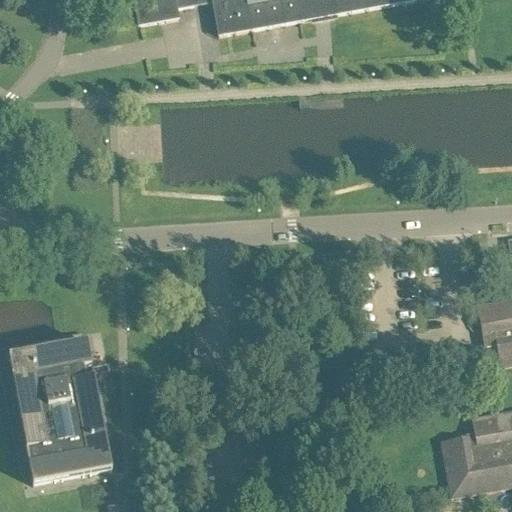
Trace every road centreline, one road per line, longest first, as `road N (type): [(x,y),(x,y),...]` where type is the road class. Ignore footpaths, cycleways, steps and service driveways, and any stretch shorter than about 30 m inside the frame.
road 1 (residential): [(0,218),(47,243),(511,215)]
road 2 (unclassified): [(0,110),(37,74),(63,0)]
